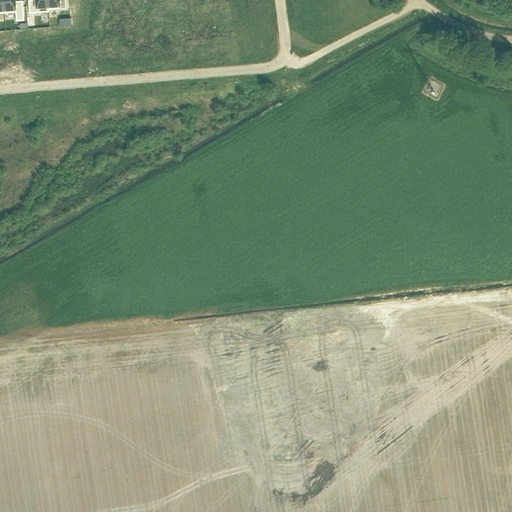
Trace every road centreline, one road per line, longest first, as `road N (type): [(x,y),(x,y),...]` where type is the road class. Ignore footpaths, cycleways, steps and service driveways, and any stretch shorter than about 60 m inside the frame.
road 1 (residential): [(285,59),(274,67),(0,92)]
road 2 (unclassified): [(418,1),(297,64),(285,59)]
